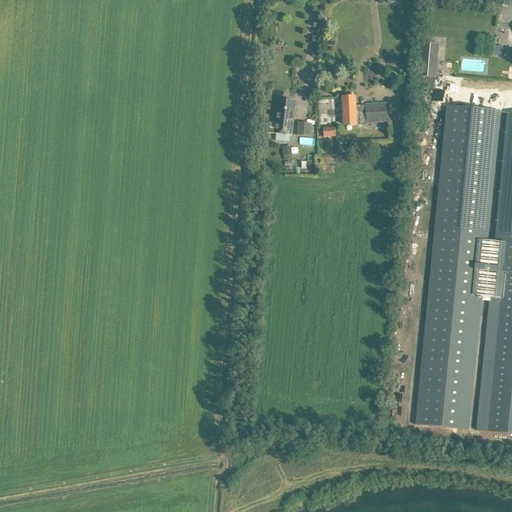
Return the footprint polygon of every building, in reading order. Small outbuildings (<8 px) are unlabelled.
[(422,53),(419,85),(417,117),(432,118),(435,86),(439,44),(423,43),(422,53)] [(356,122),(365,121),(366,123),(391,122),(390,113),(390,104),(366,105),(366,106),(355,106),(355,97),(344,98),(345,126),(356,125),(356,122)] [(280,99),(279,104),(277,124),(268,123),(267,133),(292,136),(293,126),(295,101),(280,99)] [(447,106),(416,425),(459,429),(472,296),(501,298),(488,432),(511,434),(511,181),(506,243),(495,242),(477,240),(490,110),(447,106)] [(299,122),(298,135),(311,136),(312,124),(299,122)] [(336,137),(336,135),(336,127),(324,127),(324,137),(336,137)] [(371,154),(370,142),(350,142),(351,155),(371,154)]
